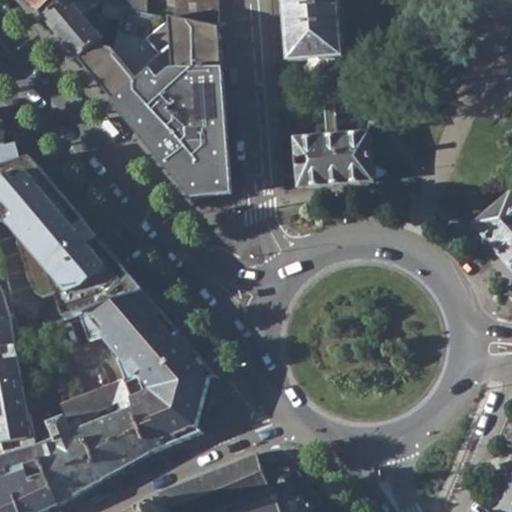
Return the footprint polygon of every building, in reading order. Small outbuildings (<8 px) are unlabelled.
[(29,0),(44,18),(65,0),(75,0),(78,0),(77,0),(29,0)] [(102,40),(83,17),(67,0),(65,0),(44,18),(80,59),(94,47),(102,40)] [(78,0),(75,0),(67,0),(83,17),(98,4),(78,0)] [(98,4),(149,13),(148,0),(77,0),(78,0),(98,4)] [(218,0),(177,0),(177,19),(221,27),(218,0)] [(298,140),(303,189),(375,183),(371,134),(340,136),(335,69),(347,67),(346,64),(342,13),(341,0),(287,0),(293,63),(322,62),(325,100),(328,137),(298,140)] [(80,59),(196,199),(238,195),(221,27),(177,19),(172,18),(147,39),(160,55),(136,75),(116,51),(94,47),(80,59)] [(121,135),(110,121),(106,125),(103,127),(114,140),(121,135)] [(0,172),(34,162),(16,141),(6,144),(0,123),(0,172)] [(0,226),(66,208),(71,207),(34,162),(0,172),(0,226)] [(511,197),(478,226),(511,266),(511,197)] [(78,248),(66,208),(0,226),(0,243),(16,238),(24,263),(78,248)] [(82,318),(146,296),(98,244),(24,263),(82,318)] [(4,292),(7,301),(16,297),(9,279),(1,282),(4,292)] [(0,445),(27,441),(35,438),(34,433),(31,421),(29,402),(17,341),(13,321),(7,301),(4,292),(0,292),(0,445)] [(102,338),(120,360),(117,363),(125,383),(125,386),(139,381),(150,392),(131,399),(153,456),(202,437),(199,433),(200,430),(204,431),(214,388),(210,387),(211,383),(216,381),(146,296),(82,318),(90,343),(102,338)] [(228,348),(215,332),(208,338),(221,354),(228,348)] [(119,475),(153,456),(131,399),(130,399),(125,386),(125,383),(81,401),(76,387),(56,394),(62,410),(70,419),(79,416),(81,420),(117,407),(120,418),(85,431),(72,436),(66,421),(34,433),(35,438),(36,448),(61,507),(65,506),(92,490),(119,475)] [(29,402),(31,421),(54,413),(48,394),(29,402)] [(70,419),(66,421),(72,436),(85,431),(81,420),(79,416),(70,419)] [(0,511),(51,511),(61,507),(36,448),(35,438),(27,441),(29,451),(0,460),(0,511)] [(159,494),(158,495),(162,496),(162,498),(145,506),(144,505),(143,506),(141,508),(142,511),(333,511),(296,471),(283,469),(277,461),(263,453),(261,455),(256,453),(255,456),(165,494),(159,494)] [(511,511),(511,486),(503,510),(509,511),(511,511)]
